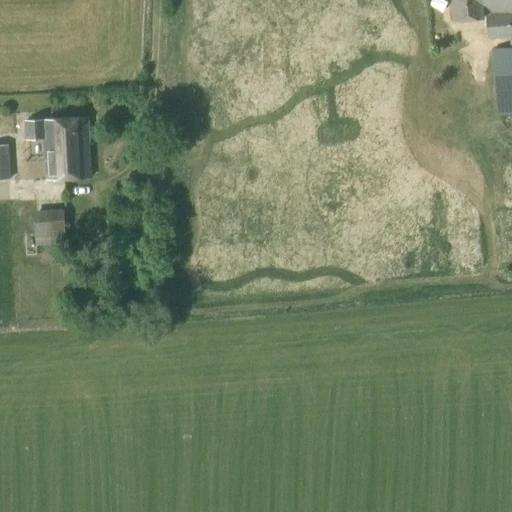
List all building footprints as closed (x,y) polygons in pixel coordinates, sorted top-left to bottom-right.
[(511,0),(452,0),(454,22),(485,19),(487,41),(509,39),(510,50),(493,51),(498,116),(511,115),(511,0)] [(60,154),(61,180),(91,179),(89,122),(58,123),(59,141),(57,141),(58,154),(60,154)] [(47,181),(61,180),(60,154),(58,154),(57,141),(59,141),(58,123),(27,124),(27,141),(45,140),(47,181)] [(0,181),(10,181),(8,145),(0,145),(0,181)] [(146,236),(147,190),(118,189),(117,235),(146,236)]
